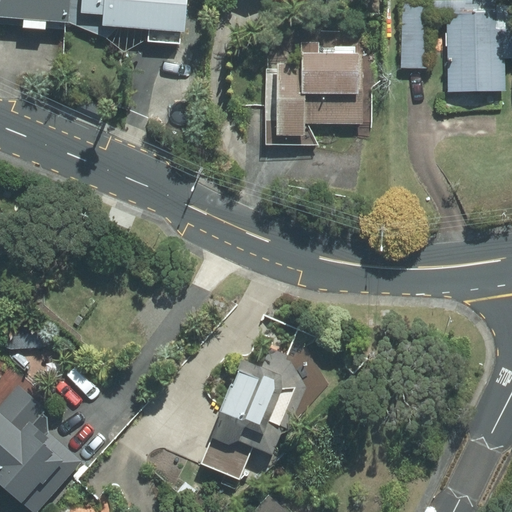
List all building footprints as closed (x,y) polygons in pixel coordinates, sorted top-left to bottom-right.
[(0,0),(0,21),(71,27),(72,0),(0,0)] [(103,30),(186,36),(188,0),(82,0),(82,17),(104,19),(103,30)] [(490,17),(490,1),(433,2),(434,17),(447,17),(449,94),(507,93),(507,61),(511,60),(511,36),(506,37),(506,17),(490,17)] [(402,71),(432,70),(430,2),(401,3),(402,71)] [(307,126),(364,126),(364,57),(320,57),(319,44),(301,44),(301,67),(279,67),(278,139),(306,140),(307,126)] [(199,462),(238,478),(253,444),(272,452),(283,425),(285,427),(302,386),(287,362),(266,353),(260,365),(240,358),(216,414),(219,415),(199,462)] [(0,404),(0,467),(6,473),(1,478),(38,511),(85,461),(39,420),(49,409),(22,384),(2,406),(0,404)] [(293,511),(272,493),(255,511),(293,511)]
